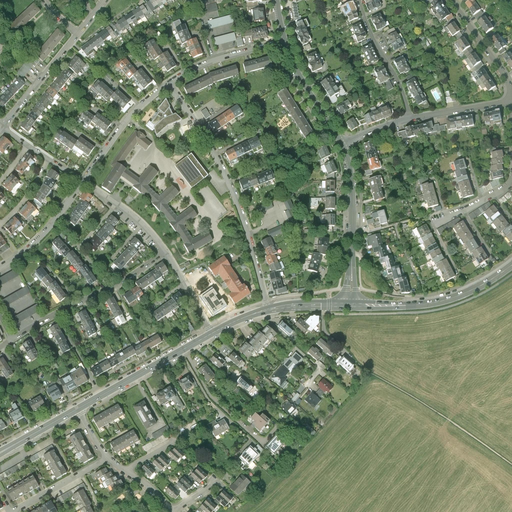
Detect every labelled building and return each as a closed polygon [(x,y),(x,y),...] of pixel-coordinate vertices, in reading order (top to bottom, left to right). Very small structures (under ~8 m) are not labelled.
[(227,2),(226,0),(209,0),(197,3),(198,9),(216,4),(227,2)] [(377,0),(374,0),(366,4),(369,11),(381,6),(377,0)] [(469,0),(466,3),(470,8),(477,3),(474,0),(469,0)] [(433,7),(439,16),(447,10),(441,1),(436,5),(433,7)] [(352,3),(342,7),(346,15),(347,14),(356,10),(352,3)] [(477,3),(470,8),(474,14),(480,10),(481,9),(477,3)] [(40,11),(33,4),(21,15),(28,22),(40,11)] [(79,16),(85,13),(82,4),(76,7),(79,16)] [(200,15),(218,11),(216,4),(198,9),(200,15)] [(146,5),(142,7),(146,14),(150,11),(146,5)] [(142,7),(138,10),(143,16),(146,14),(142,7)] [(257,9),(253,9),(254,21),(265,20),(264,8),(260,8),(257,9)] [(139,19),(143,16),(138,10),(134,12),(139,19)] [(359,17),(356,10),(347,14),(350,21),(359,17)] [(451,14),(450,15),(447,10),(439,16),(442,20),(445,18),(448,22),(454,19),(451,14)] [(480,10),(474,14),(478,21),(485,16),(480,10)] [(134,12),(131,15),(135,21),(139,19),(134,12)] [(371,18),(374,24),(383,20),(380,14),(371,18)] [(21,15),(9,27),(16,34),(28,22),(21,15)] [(131,24),(135,21),(131,15),(127,17),(131,24)] [(232,15),(208,22),(210,29),(233,22),(232,15)] [(482,27),(491,21),(487,15),(485,16),(478,21),(482,27)] [(127,17),(123,20),(128,26),(131,24),(127,17)] [(185,24),(183,18),(173,22),(175,28),(185,24)] [(124,30),(124,29),(128,26),(123,20),(119,22),(120,23),(117,25),(121,32),(124,30)] [(374,24),(377,31),(386,27),(383,20),(374,24)] [(495,27),(491,21),(482,27),(486,33),(492,29),(495,27)] [(352,26),(355,34),(364,30),(361,22),(352,26)] [(446,27),(449,31),(456,26),(453,22),(446,27)] [(115,23),(108,29),(113,35),(116,39),(123,34),(121,32),(117,25),(115,23)] [(294,28),(298,37),(308,32),(304,23),(294,28)] [(189,32),(185,24),(175,28),(179,36),(189,32)] [(449,31),(453,36),(455,34),(460,31),(456,26),(449,31)] [(268,36),(266,27),(243,32),(244,36),(252,35),(253,40),(268,36)] [(109,38),(113,35),(108,29),(104,32),(109,38)] [(57,30),(46,43),(54,49),(65,36),(57,30)] [(364,30),(355,34),(358,41),(367,37),(364,30)] [(460,41),(464,38),(460,31),(455,34),(460,41)] [(104,32),(101,35),(106,41),(109,38),(104,32)] [(192,40),(189,32),(179,36),(182,43),(186,42),(192,40)] [(298,37),(303,46),(312,41),(308,32),(298,37)] [(396,32),(389,35),(392,43),(400,40),(396,32)] [(213,39),(215,45),(236,40),(235,38),(234,34),(213,39)] [(492,39),(496,44),(503,39),(499,34),(492,39)] [(101,35),(97,38),(102,44),(106,41),(101,35)] [(241,37),(235,38),(236,40),(237,47),(244,45),(241,37)] [(97,38),(93,40),(98,47),(102,44),(97,38)] [(186,42),(188,47),(198,43),(196,38),(192,40),(186,42)] [(457,42),(460,47),(467,42),(464,38),(460,41),(457,42)] [(144,44),(147,49),(156,44),(153,39),(144,44)] [(496,44),(500,50),(503,47),(507,45),(503,39),(496,44)] [(95,49),(98,47),(93,40),(90,43),(95,49)] [(400,40),(392,43),(396,51),(403,48),(400,40)] [(372,42),(362,47),(366,56),(376,52),(372,42)] [(460,47),(463,51),(465,50),(470,46),(467,42),(460,47)] [(43,62),(54,49),(46,43),(35,56),(40,60),(43,62)] [(90,43),(83,48),(88,55),(95,49),(90,43)] [(188,47),(190,52),(200,48),(198,43),(188,47)] [(159,49),(156,44),(147,49),(150,54),(159,49)] [(475,54),(470,46),(465,50),(470,57),(475,54)] [(190,52),(193,58),(202,54),(200,48),(190,52)] [(162,54),(159,49),(150,54),(154,60),(158,57),(162,54)] [(170,56),(167,51),(162,54),(158,57),(161,62),(170,56)] [(306,55),(310,62),(319,58),(315,51),(306,55)] [(380,60),(376,52),(366,56),(370,65),(380,60)] [(470,57),(469,58),(471,62),(478,58),(475,54),(470,57)] [(256,59),(243,63),(246,73),(273,65),(270,55),(256,59)] [(36,64),(40,60),(35,56),(31,60),(36,64)] [(79,56),(75,61),(81,67),(85,61),(79,56)] [(173,61),(170,56),(161,62),(164,66),(173,61)] [(404,57),(394,62),(397,68),(407,63),(404,57)] [(323,67),(319,58),(310,62),(309,63),(309,65),(313,72),(323,67)] [(478,58),(471,62),(474,66),(481,61),(478,58)] [(118,66),(121,70),(130,63),(126,59),(118,66)] [(17,73),(24,78),(33,66),(27,61),(17,73)] [(81,67),(75,61),(71,66),(77,71),(81,67)] [(89,64),(85,61),(81,67),(77,71),(80,74),(89,64)] [(176,65),(173,61),(164,66),(167,71),(176,65)] [(125,75),(133,68),(130,63),(121,70),(125,75)] [(407,63),(397,68),(400,74),(410,69),(407,63)] [(209,73),(210,75),(213,83),(239,75),(236,65),(223,69),(209,73)] [(375,71),(378,77),(387,72),(384,66),(375,71)] [(69,68),(65,73),(72,79),(76,74),(69,68)] [(137,72),(133,68),(125,75),(129,79),(133,75),(137,72)] [(137,80),(145,73),(141,69),(137,72),(133,75),(137,80)] [(484,69),(477,74),(480,79),(488,73),(484,69)] [(390,78),(387,72),(378,77),(381,83),(390,78)] [(65,73),(61,78),(68,84),(72,79),(65,73)] [(148,78),(145,73),(137,80),(140,84),(148,78)] [(488,73),(480,79),(483,83),(491,78),(488,73)] [(197,81),(184,87),(189,96),(214,84),(213,83),(210,75),(197,81)] [(330,77),(321,83),(325,91),(334,85),(330,77)] [(24,83),(18,78),(14,83),(19,88),(24,83)] [(61,78),(57,83),(64,88),(68,84),(61,78)] [(148,78),(140,84),(144,88),(152,82),(148,78)] [(483,83),(486,87),(493,82),(491,78),(483,83)] [(414,80),(406,84),(410,91),(418,87),(414,80)] [(101,94),(108,86),(104,82),(103,83),(101,81),(94,89),(100,95),(101,94)] [(493,82),(486,87),(489,91),(496,86),(493,82)] [(19,88),(14,83),(9,88),(15,94),(19,88)] [(57,83),(53,87),(61,93),(64,88),(57,83)] [(334,85),(325,91),(330,98),(339,92),(334,85)] [(108,86),(101,94),(106,98),(113,90),(108,86)] [(53,87),(50,92),(57,98),(61,93),(53,87)] [(418,87),(410,91),(414,98),(422,94),(418,87)] [(15,94),(9,88),(4,94),(10,99),(15,94)] [(285,89),(277,95),(283,103),(290,98),(290,97),(285,89)] [(117,94),(113,90),(106,98),(110,102),(113,98),(117,94)] [(120,90),(117,94),(113,98),(117,102),(125,94),(120,90)] [(50,92),(46,97),(53,103),(57,98),(50,92)] [(10,99),(4,94),(0,97),(0,99),(5,104),(10,99)] [(129,98),(125,94),(117,102),(122,106),(129,98)] [(422,94),(414,98),(417,105),(425,101),(422,94)] [(46,97),(42,101),(49,107),(53,103),(46,97)] [(133,102),(129,98),(122,106),(126,110),(133,102)] [(290,98),(283,103),(288,112),(296,107),(296,106),(290,98)] [(160,111),(150,123),(155,126),(154,127),(156,135),(168,125),(181,120),(175,114),(173,115),(169,107),(170,107),(166,99),(158,109),(160,111)] [(42,101),(38,106),(45,112),(49,107),(42,101)] [(344,102),(336,107),(341,115),(349,110),(347,107),(350,105),(348,101),(345,103),(344,102)] [(229,110),(235,118),(242,113),(236,105),(229,110)] [(38,106),(34,111),(41,117),(45,112),(38,106)] [(296,107),(288,112),(294,121),(302,116),(301,114),(296,107)] [(389,107),(380,110),(384,118),(392,115),(391,113),(389,108),(389,107)] [(206,108),(200,111),(205,119),(211,116),(206,108)] [(500,109),(492,110),(493,122),(501,121),(500,109)] [(222,114),(228,123),(235,118),(229,110),(222,114)] [(380,110),(372,113),(375,122),(384,118),(380,110)] [(492,110),(484,111),(485,124),(493,122),(492,110)] [(34,111),(30,116),(37,122),(41,117),(34,111)] [(87,123),(93,114),(88,111),(82,119),(87,123)] [(101,113),(98,117),(95,122),(99,125),(105,117),(101,113)] [(364,119),(358,121),(360,125),(366,123),(367,125),(375,122),(372,113),(363,116),(364,119)] [(98,117),(93,114),(87,123),(92,126),(95,122),(98,117)] [(222,114),(216,119),(222,127),(228,123),(222,114)] [(473,115),(464,116),(466,127),(475,125),(473,115)] [(30,116),(27,121),(34,126),(37,122),(30,116)] [(302,116),(294,121),(300,130),(308,125),(307,123),(302,116)] [(464,116),(455,117),(457,128),(466,127),(464,116)] [(110,120),(105,117),(99,125),(104,128),(110,120)] [(360,125),(358,121),(355,117),(346,122),(351,131),(360,125)] [(455,117),(446,119),(447,125),(448,129),(457,128),(455,117)] [(215,132),(222,127),(216,119),(209,124),(215,132)] [(115,123),(110,120),(104,128),(109,132),(111,128),(115,123)] [(30,131),(34,126),(27,121),(23,125),(30,131)] [(430,123),(422,125),(423,135),(432,133),(431,132),(430,126),(430,123)] [(308,125),(300,130),(306,139),(314,133),(313,132),(308,125)] [(422,125),(413,126),(415,136),(423,135),(422,125)] [(413,126),(405,128),(406,130),(404,131),(405,136),(407,136),(407,138),(415,136),(413,126)] [(66,144),(71,135),(66,132),(63,130),(57,138),(66,144)] [(133,147),(136,143),(146,150),(151,142),(144,138),(146,136),(138,131),(137,132),(135,130),(113,160),(117,163),(121,165),(133,147)] [(76,138),(71,135),(66,144),(70,147),(76,138)] [(4,137),(0,141),(0,143),(7,149),(11,144),(4,137)] [(83,137),(81,141),(77,146),(83,149),(88,140),(83,137)] [(256,137),(247,141),(252,150),(253,153),(262,149),(256,137)] [(81,141),(76,138),(70,147),(75,150),(77,146),(81,141)] [(93,144),(88,140),(83,149),(87,153),(93,144)] [(239,145),(244,154),(252,150),(247,141),(239,145)] [(374,141),(365,144),(368,152),(377,149),(374,141)] [(302,146),(307,154),(313,150),(309,142),(302,146)] [(98,146),(93,144),(87,153),(92,155),(98,146)] [(232,149),(237,158),(244,154),(239,145),(232,149)] [(334,155),(329,145),(320,148),(325,159),(334,155)] [(232,149),(225,153),(229,161),(237,158),(232,149)] [(380,159),(377,149),(368,152),(370,162),(380,159)] [(505,150),(495,152),(496,160),(505,158),(506,158),(505,150)] [(191,153),(174,166),(191,189),(208,176),(191,153)] [(29,154),(23,162),(30,167),(36,159),(29,154)] [(506,164),(505,158),(496,160),(495,160),(496,166),(505,164),(506,164)] [(383,168),(380,159),(370,162),(373,171),(383,168)] [(467,160),(457,163),(460,171),(468,169),(469,168),(467,160)] [(340,170),(335,161),(327,165),(332,174),(337,171),(340,170)] [(30,167),(23,162),(17,170),(24,175),(30,167)] [(117,163),(101,188),(110,194),(121,177),(127,181),(133,186),(132,187),(140,194),(141,193),(153,203),(152,204),(159,212),(160,211),(170,222),(169,223),(175,232),(176,231),(186,244),(184,245),(190,254),(213,241),(207,233),(193,239),(183,226),(198,217),(191,207),(177,216),(167,205),(179,193),(171,186),(159,196),(147,186),(158,172),(149,166),(138,179),(132,175),(125,170),(126,169),(121,165),(117,163)] [(506,170),(505,164),(496,166),(494,166),(495,172),(505,171),(506,170)] [(458,172),(460,178),(470,175),(468,169),(460,171),(458,172)] [(48,176),(50,178),(56,182),(61,175),(53,170),(48,176)] [(263,173),(267,182),(275,179),(271,170),(263,173)] [(506,178),(505,171),(495,172),(494,173),(496,180),(498,180),(503,179),(506,178)] [(267,182),(263,173),(255,177),(259,184),(259,185),(267,182)] [(13,174),(8,180),(17,187),(22,182),(13,174)] [(248,178),(252,187),(259,184),(255,177),(255,175),(248,178)] [(472,182),(470,175),(460,178),(462,185),(472,182)] [(382,176),(371,179),(374,190),(383,188),(385,187),(382,176)] [(45,185),(53,190),(58,184),(56,182),(50,178),(45,185)] [(248,178),(240,181),(243,190),(252,187),(248,178)] [(503,183),(503,179),(498,180),(482,188),(485,193),(503,183)] [(17,187),(8,180),(3,186),(12,193),(17,187)] [(331,181),(329,181),(329,192),(335,192),(338,192),(338,181),(331,181)] [(462,185),(464,191),(474,188),(472,182),(462,185)] [(430,184),(424,185),(426,194),(436,191),(434,184),(430,185),(430,184)] [(45,185),(40,192),(48,197),(53,190),(45,185)] [(383,188),(374,190),(377,201),(386,199),(383,188)] [(476,195),(474,188),(464,191),(466,198),(476,195)] [(511,190),(501,199),(505,204),(511,198),(511,190)] [(438,198),(436,191),(426,194),(428,201),(438,198)] [(48,197),(40,192),(35,198),(43,204),(48,197)] [(84,192),(79,200),(81,201),(87,205),(92,198),(84,192)] [(297,208),(290,193),(284,196),(291,210),(294,209),(297,208)] [(335,198),(329,198),(329,209),(336,209),(338,209),(338,197),(335,198)] [(440,205),(438,198),(428,201),(430,208),(440,205)] [(81,201),(76,208),(84,213),(89,206),(87,205),(81,201)] [(495,206),(492,201),(471,214),(474,220),(489,211),(495,206)] [(26,207),(34,215),(39,210),(30,202),(26,207)] [(268,202),(255,207),(258,213),(271,208),(268,202)] [(489,211),(493,216),(500,210),(496,205),(495,206),(489,211)] [(34,215),(26,207),(21,212),(29,220),(34,215)] [(84,213),(76,208),(71,215),(79,220),(84,213)] [(300,222),(294,209),(291,210),(288,211),(295,225),(300,222)] [(387,210),(375,213),(375,215),(376,218),(379,217),(381,224),(385,223),(389,222),(387,210)] [(504,215),(500,210),(493,216),(497,221),(504,215)] [(338,214),(336,214),(329,214),(329,226),(335,226),(338,226),(338,214)] [(71,215),(67,221),(75,227),(79,220),(71,215)] [(497,221),(501,226),(509,220),(504,215),(497,221)] [(106,224),(112,229),(117,223),(110,216),(105,223),(106,224)] [(11,222),(19,230),(24,225),(16,217),(11,222)] [(458,218),(436,230),(439,235),(454,227),(461,223),(458,218)] [(454,227),(457,232),(469,225),(465,220),(461,223),(454,227)] [(511,225),(511,224),(509,220),(501,226),(505,231),(506,230),(511,225)] [(13,235),(19,230),(11,222),(6,227),(13,235)] [(101,230),(108,237),(113,231),(112,229),(106,224),(101,230)] [(429,228),(427,224),(416,229),(419,235),(430,230),(429,228)] [(472,231),(469,225),(457,232),(461,238),(472,231)] [(266,232),(269,238),(270,238),(284,232),(281,226),(266,232)] [(108,237),(101,230),(95,237),(102,243),(108,237)] [(431,233),(430,230),(419,235),(422,241),(433,236),(431,233)] [(461,238),(464,243),(475,236),(472,231),(461,238)] [(373,242),(375,247),(383,245),(383,243),(380,233),(368,236),(369,241),(373,240),(373,242)] [(434,239),(433,236),(422,241),(425,247),(436,242),(434,239)] [(479,241),(475,236),(464,243),(467,248),(479,241)] [(87,245),(94,252),(102,243),(95,237),(87,245)] [(323,237),(321,245),(330,247),(332,239),(323,237)] [(65,245),(58,238),(52,244),(58,251),(65,245)] [(261,241),(264,249),(273,245),(270,238),(269,238),(261,241)] [(128,245),(129,246),(135,252),(141,245),(134,239),(128,245)] [(482,247),(479,241),(467,248),(471,254),(472,253),(482,247)] [(437,245),(436,242),(425,247),(428,253),(439,248),(437,245)] [(71,253),(65,245),(58,251),(65,258),(66,257),(71,253)] [(273,245),(264,249),(267,257),(274,254),(277,253),(273,245)] [(321,245),(319,253),(325,255),(328,255),(330,247),(321,245)] [(374,253),(378,252),(378,253),(380,258),(388,256),(387,255),(384,245),(383,245),(375,247),(372,248),(374,253)] [(129,246),(124,252),(131,259),(136,253),(135,252),(129,246)] [(472,253),(476,258),(486,252),(482,247),(472,253)] [(440,250),(439,248),(428,253),(431,259),(442,253),(440,250)] [(78,259),(72,252),(71,253),(66,257),(72,264),(78,259)] [(124,252),(118,258),(125,265),(131,259),(124,252)] [(319,253),(316,252),(314,261),(323,263),(325,255),(319,253)] [(489,258),(486,252),(476,258),(480,264),(489,258)] [(443,256),(442,253),(431,259),(434,264),(436,263),(444,259),(443,256)] [(269,265),(278,262),(274,254),(267,257),(265,258),(269,265)] [(385,265),(387,269),(395,267),(394,266),(391,255),(388,256),(380,258),(381,265),(385,264),(385,265)] [(224,257),(208,268),(214,276),(218,273),(224,282),(222,284),(225,288),(228,286),(233,292),(228,295),(234,304),(250,293),(244,285),(242,286),(236,277),(235,277),(228,267),(229,266),(224,257)] [(125,265),(118,258),(112,265),(119,271),(125,265)] [(436,263),(439,270),(451,264),(449,261),(448,258),(444,259),(436,263)] [(84,266),(78,259),(72,264),(78,271),(79,270),(84,267),(84,266)] [(321,272),(323,263),(314,261),(312,269),(321,272)] [(278,262),(269,265),(272,273),(278,271),(278,270),(281,269),(278,262)] [(156,267),(157,269),(162,276),(168,271),(163,263),(156,267)] [(439,270),(442,276),(454,270),(452,267),(451,264),(439,270)] [(85,266),(84,266),(84,267),(79,270),(84,278),(91,273),(85,266)] [(399,266),(395,267),(387,269),(388,276),(393,274),(393,276),(394,279),(398,279),(402,277),(402,276),(399,266)] [(48,276),(41,268),(35,274),(41,281),(48,276)] [(0,286),(22,275),(19,269),(0,278),(0,286)] [(157,269),(150,274),(155,282),(162,277),(162,276),(157,269)] [(442,276),(446,282),(457,276),(455,273),(454,270),(442,276)] [(271,282),(281,280),(278,271),(272,273),(269,274),(271,282)] [(97,281),(91,273),(84,278),(90,286),(97,281)] [(150,274),(143,279),(148,287),(155,282),(150,274)] [(22,275),(0,286),(0,292),(1,294),(26,281),(22,275)] [(54,283),(48,276),(41,281),(47,288),(49,287),(54,283)] [(402,277),(398,279),(394,279),(395,285),(399,284),(400,286),(401,291),(407,289),(410,289),(409,287),(407,276),(402,277)] [(141,291),(148,287),(143,279),(135,283),(137,287),(141,291)] [(281,280),(271,282),(273,291),(283,289),(281,280)] [(61,290),(55,282),(54,283),(49,287),(54,295),(61,290)] [(6,307),(32,293),(29,287),(3,301),(6,307)] [(137,287),(130,291),(136,300),(143,295),(141,291),(137,287)] [(217,295),(213,289),(209,291),(208,290),(200,296),(203,300),(201,301),(205,306),(206,305),(209,309),(208,310),(211,316),(214,314),(215,315),(226,308),(225,306),(226,305),(222,299),(219,302),(215,296),(217,295)] [(66,297),(63,293),(61,290),(54,295),(60,302),(66,297)] [(130,291),(123,296),(129,305),(136,300),(130,291)] [(179,292),(172,297),(173,299),(178,306),(185,301),(179,292)] [(32,293),(6,307),(9,313),(35,299),(32,293)] [(113,298),(106,302),(111,310),(118,306),(113,298)] [(166,304),(172,312),(179,307),(178,306),(173,299),(166,304)] [(172,312),(166,304),(159,309),(165,316),(172,312)] [(15,326),(42,312),(38,306),(12,320),(15,326)] [(118,306),(111,310),(115,319),(122,315),(123,315),(118,306)] [(165,316),(159,309),(152,314),(158,321),(165,316)] [(85,310),(77,314),(86,331),(93,328),(94,327),(85,310)] [(42,312),(15,326),(19,332),(45,318),(42,312)] [(132,314),(126,317),(129,323),(135,320),(132,314)] [(122,315),(115,319),(111,321),(115,328),(126,322),(122,315)] [(310,317),(303,321),(310,327),(307,330),(310,332),(312,330),(313,330),(320,322),(321,321),(318,318),(318,317),(315,317),(315,316),(314,316),(313,316),(313,317),(310,317)] [(310,327),(303,321),(300,319),(294,325),(304,333),(307,330),(310,327)] [(191,331),(195,329),(190,320),(186,323),(191,331)] [(290,336),(294,331),(282,321),(277,326),(290,336)] [(62,333),(57,324),(50,328),(54,337),(62,333)] [(268,326),(262,333),(269,339),(270,341),(277,334),(268,326)] [(86,331),(85,332),(88,337),(96,333),(93,328),(86,331)] [(260,331),(249,344),(256,350),(257,352),(269,339),(262,333),(260,331)] [(66,341),(62,333),(54,337),(59,345),(64,342),(66,341)] [(157,335),(149,340),(153,347),(161,343),(157,335)] [(334,351),(320,339),(316,344),(324,350),(322,352),(326,355),(327,353),(330,356),(334,351)] [(35,349),(30,340),(22,345),(27,353),(35,349)] [(149,340),(141,345),(145,352),(153,347),(149,340)] [(69,351),(64,342),(59,345),(57,346),(61,355),(69,351)] [(247,342),(240,350),(249,358),(256,350),(249,344),(247,342)] [(141,345),(133,349),(136,354),(135,354),(137,357),(145,352),(141,345)] [(132,347),(123,352),(127,359),(135,354),(136,354),(133,349),(132,347)] [(312,347),(307,352),(317,361),(319,362),(319,361),(323,357),(318,352),(319,351),(315,348),(314,349),(312,347)] [(39,357),(35,349),(27,353),(32,362),(39,357)] [(123,352),(115,357),(119,364),(127,359),(123,352)] [(234,352),(228,358),(231,361),(237,366),(242,361),(242,360),(234,352)] [(288,359),(282,365),(290,372),(291,373),(303,359),(295,353),(291,357),(290,356),(288,359)] [(216,354),(211,361),(221,370),(224,366),(222,365),(225,362),(216,354)] [(340,356),(334,363),(338,366),(340,364),(349,372),(351,373),(355,368),(353,367),(354,366),(343,356),(342,358),(340,356)] [(119,364),(115,357),(107,361),(111,368),(119,364)] [(280,363),(282,365),(288,359),(287,358),(286,357),(280,363)] [(8,366),(3,358),(0,359),(0,370),(0,371),(8,366)] [(107,361),(99,366),(103,373),(111,368),(107,361)] [(317,361),(315,363),(323,371),(326,367),(319,361),(319,362),(317,361)] [(80,368),(84,375),(87,374),(81,363),(78,365),(80,368)] [(206,364),(198,370),(207,382),(215,376),(206,364)] [(282,365),(271,378),(283,389),(288,383),(285,381),(287,379),(285,377),(287,374),(290,372),(282,365)] [(13,374),(8,366),(0,371),(5,379),(13,374)] [(99,366),(91,371),(95,378),(103,373),(99,366)] [(77,372),(70,376),(77,387),(87,381),(84,375),(80,368),(76,370),(77,372)] [(242,375),(240,377),(247,383),(249,381),(242,375)] [(66,393),(77,387),(70,376),(60,381),(66,393)] [(188,376),(178,382),(182,390),(193,384),(190,380),(188,376)] [(247,383),(240,377),(235,382),(248,393),(253,388),(247,383)] [(318,387),(320,388),(325,392),(326,392),(328,393),(333,387),(323,379),(318,385),(319,386),(318,387)] [(61,397),(55,387),(47,391),(51,398),(53,401),(61,397)] [(170,387),(163,391),(167,399),(174,395),(170,387)] [(320,388),(314,395),(317,397),(318,396),(320,397),(325,392),(320,388)] [(163,391),(156,395),(157,396),(158,399),(161,403),(167,399),(163,391)] [(297,393),(291,400),(293,402),(300,395),(298,394),(297,393)] [(312,393),(305,401),(314,408),(321,400),(317,397),(314,395),(312,393)] [(175,396),(174,395),(167,399),(169,401),(172,400),(178,410),(184,407),(177,395),(175,396)] [(33,401),(38,410),(48,405),(43,396),(33,401)] [(289,402),(287,400),(285,403),(282,406),(284,409),(283,410),(291,417),(298,410),(293,406),(295,404),(290,400),(289,402)] [(156,424),(144,403),(134,408),(141,420),(146,430),(156,424)] [(124,415),(118,405),(113,408),(119,418),(124,415)] [(20,419),(26,416),(21,408),(20,406),(11,412),(17,422),(21,420),(20,419)] [(119,418),(113,408),(108,411),(113,421),(119,418)] [(113,421),(108,411),(103,414),(108,424),(113,421)] [(255,413),(250,419),(253,421),(251,422),(253,424),(252,425),(253,426),(260,432),(261,431),(262,432),(266,428),(264,427),(270,421),(262,414),(260,417),(255,413)] [(108,424),(103,414),(98,416),(103,426),(108,424)] [(98,416),(93,419),(98,429),(103,426),(98,416)] [(0,422),(0,430),(0,431),(9,426),(6,421),(4,418),(0,420),(1,422),(0,422)] [(215,421),(208,425),(215,437),(229,429),(224,420),(216,424),(215,421)] [(167,426),(151,435),(154,440),(165,434),(170,431),(167,426)] [(308,426),(304,429),(312,436),(315,433),(308,426)] [(176,428),(170,431),(173,436),(176,435),(178,439),(182,437),(182,435),(186,433),(183,428),(178,431),(176,428)] [(133,431),(128,433),(135,444),(139,441),(133,431)] [(69,439),(71,444),(82,438),(79,433),(76,435),(69,439)] [(128,433),(124,436),(130,447),(135,444),(128,433)] [(168,439),(165,434),(154,440),(142,447),(145,452),(168,439)] [(124,436),(119,439),(125,449),(130,447),(124,436)] [(276,436),(266,447),(275,455),(277,452),(276,452),(282,446),(283,447),(285,444),(276,436)] [(85,443),(82,438),(71,444),(74,449),(85,443)] [(119,439),(115,441),(121,452),(125,449),(119,439)] [(115,441),(110,444),(111,445),(113,449),(116,455),(121,452),(115,441)] [(88,448),(85,443),(74,449),(77,454),(88,448)] [(52,446),(30,458),(32,463),(43,457),(54,450),(52,446)] [(251,446),(245,452),(254,460),(260,454),(256,451),(257,450),(255,448),(254,449),(251,446)] [(77,454),(80,459),(91,453),(88,448),(77,454)] [(176,448),(173,452),(180,458),(181,459),(184,455),(176,448)] [(43,457),(46,461),(57,455),(54,450),(43,457)] [(172,450),(168,454),(176,462),(180,458),(173,452),(172,450)] [(248,466),(254,460),(245,452),(239,458),(243,461),(242,462),(244,464),(245,463),(248,466)] [(93,458),(91,453),(80,459),(83,464),(93,458)] [(59,460),(57,455),(46,461),(49,466),(59,460)] [(161,457),(157,461),(164,467),(165,468),(169,464),(161,457)] [(27,459),(0,474),(0,476),(2,480),(30,464),(27,459)] [(156,459),(152,463),(156,467),(160,471),(164,467),(157,461),(156,459)] [(49,466),(51,470),(62,464),(59,460),(49,466)] [(239,463),(237,465),(243,471),(245,468),(243,467),(245,465),(244,464),(242,462),(240,461),(239,463)] [(51,470),(54,475),(64,469),(62,464),(51,470)] [(154,473),(146,465),(142,468),(144,471),(150,477),(154,473)] [(108,466),(98,472),(101,478),(103,476),(111,472),(108,466)] [(198,468),(194,472),(203,480),(204,480),(207,477),(198,468)] [(67,473),(64,469),(54,475),(56,479),(67,473)] [(113,470),(111,472),(103,476),(105,482),(108,480),(116,475),(113,470)] [(194,472),(191,476),(199,484),(203,480),(194,472)] [(35,474),(30,477),(36,488),(42,485),(35,474)] [(118,474),(116,475),(108,480),(110,485),(112,484),(121,479),(118,474)] [(238,496),(244,489),(250,483),(245,478),(242,476),(236,482),(230,488),(238,496)] [(30,477),(25,480),(31,491),(36,488),(30,477)] [(184,477),(180,481),(189,489),(190,490),(193,486),(184,477)] [(123,478),(121,479),(112,484),(115,489),(126,483),(123,478)] [(93,481),(94,485),(100,484),(102,489),(104,488),(102,479),(93,481)] [(25,480),(20,483),(26,494),(31,491),(25,480)] [(180,481),(177,485),(185,492),(189,489),(180,481)] [(20,483),(15,486),(21,497),(26,494),(20,483)] [(83,484),(53,500),(56,505),(73,495),(83,490),(86,488),(83,484)] [(15,486),(9,489),(16,500),(21,497),(15,486)] [(170,487),(166,491),(175,500),(179,495),(176,493),(172,489),(170,487)] [(73,495),(76,500),(85,495),(83,490),(73,495)] [(223,491),(219,495),(228,503),(232,499),(223,491)] [(88,500),(85,495),(76,500),(78,505),(88,500)] [(224,508),(228,503),(219,495),(215,499),(219,503),(224,508)] [(207,499),(204,503),(212,511),(216,507),(215,506),(212,503),(207,499)] [(91,505),(88,500),(78,505),(81,510),(89,505),(91,505)] [(56,511),(51,502),(45,505),(49,511),(56,511)] [(204,511),(211,511),(212,511),(204,503),(200,507),(204,511)]
